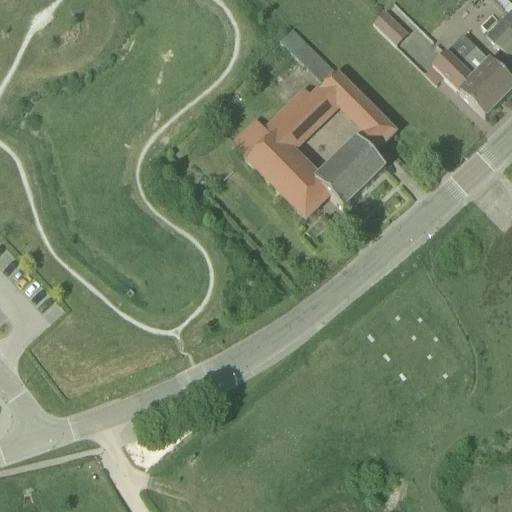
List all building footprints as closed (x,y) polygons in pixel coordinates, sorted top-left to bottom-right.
[(511,63),(511,62),(511,7),(504,0),(490,0),(508,16),(486,39),(511,63)] [(387,13),(374,25),(398,48),(410,35),(387,13)] [(263,131),(256,124),(231,149),(247,164),(246,166),(257,177),(306,227),(331,203),(345,215),(387,174),(374,162),(398,138),(293,31),(279,45),(325,91),(320,95),(318,93),(312,99),(305,92),(263,131)] [(448,55),(460,67),(501,106),(511,94),(511,86),(490,65),(475,51),(464,39),(448,55)] [(448,55),(447,56),(433,70),(485,122),(501,106),(460,67),(448,55)]
